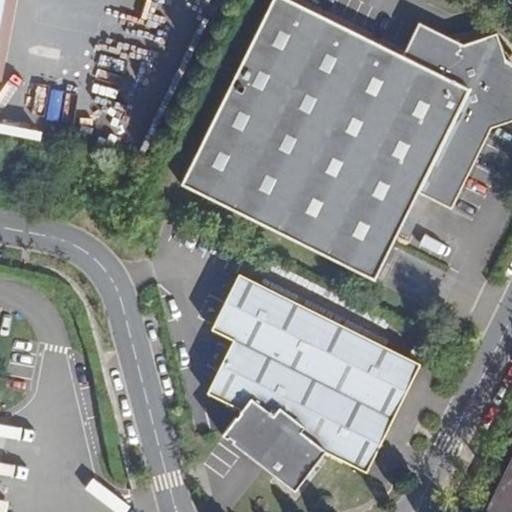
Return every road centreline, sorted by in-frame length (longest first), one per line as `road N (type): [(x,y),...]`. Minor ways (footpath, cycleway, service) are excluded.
road 1 (residential): [(0,225),(71,243),(114,285),(171,493)]
road 2 (residential): [(425,490),(511,319)]
